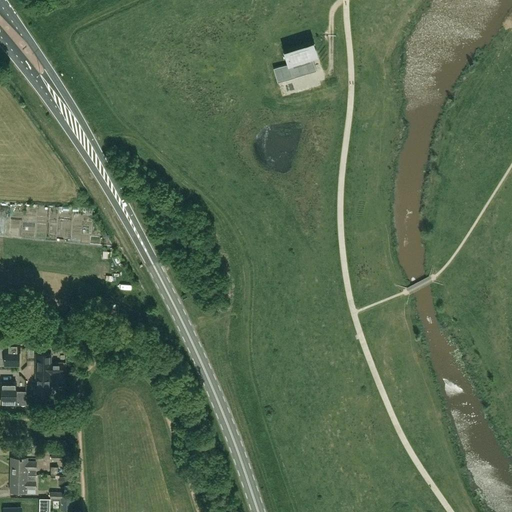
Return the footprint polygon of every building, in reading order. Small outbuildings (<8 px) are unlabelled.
[(312,56),(311,52),(315,50),(312,40),(283,49),(288,63),(273,68),(278,82),(316,70),(312,56)] [(24,205),(22,218),(37,220),(39,207),(24,205)] [(36,240),(38,221),(26,220),(26,225),(22,224),(23,208),(16,208),(15,220),(7,220),(6,231),(14,231),(13,238),(36,240)] [(39,242),(50,243),(50,232),(39,232),(39,242)] [(5,343),(5,349),(4,364),(19,364),(19,350),(20,350),(20,343),(5,343)] [(51,363),(51,361),(51,354),(36,354),(36,374),(59,374),(63,374),(63,363),(51,363)] [(36,374),(36,393),(50,393),(50,387),(50,384),(59,384),(59,383),(59,374),(36,374)] [(1,396),(1,404),(6,404),(21,404),(26,405),(26,391),(16,391),(16,382),(2,382),(1,396)] [(11,457),(11,474),(36,474),(36,461),(27,461),(27,457),(11,457)] [(11,474),(10,491),(27,491),(27,488),(36,488),(36,480),(36,474),(11,474)] [(39,511),(48,511),(49,498),(40,498),(39,511)]
